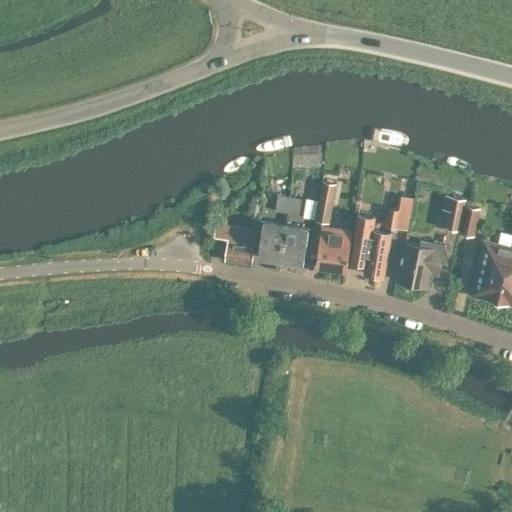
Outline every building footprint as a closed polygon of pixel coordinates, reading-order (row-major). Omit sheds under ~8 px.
[(316,216),(316,219),(328,222),(336,181),(323,178),(319,198),(316,216)] [(444,226),(458,229),(464,197),(445,193),(442,204),(448,205),(444,226)] [(275,209),(287,210),(289,196),(278,194),(275,209)] [(385,224),(406,228),(412,196),(399,194),(397,208),(388,206),(385,224)] [(302,214),(316,216),(319,198),(305,195),(302,214)] [(289,196),(287,210),(298,212),(301,197),(289,196)] [(459,231),(473,234),(478,206),(464,204),(459,231)] [(365,264),(363,272),(383,275),(388,245),(393,246),(396,233),(391,232),(372,228),(374,216),(357,214),(349,261),(365,264)] [(258,256),(280,259),(285,223),(263,220),(258,256)] [(224,258),(251,261),(256,228),(214,223),(213,236),(227,237),(224,258)] [(280,259),(302,262),(307,227),(285,223),(280,259)] [(352,229),(350,229),(323,225),(321,240),(319,240),(315,264),(346,269),(352,229)] [(470,291),(498,298),(511,243),(483,237),(470,291)] [(397,278),(427,284),(429,271),(437,272),(443,243),(420,239),(419,243),(405,240),(397,278)] [(511,243),(498,298),(511,300),(511,243)]
